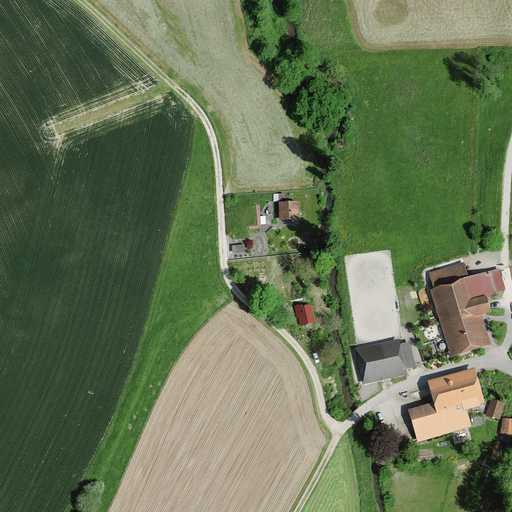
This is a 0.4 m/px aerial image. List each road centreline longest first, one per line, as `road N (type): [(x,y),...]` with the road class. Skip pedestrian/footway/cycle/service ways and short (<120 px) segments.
road 1 (track): [(340,430),(327,419),(299,349),(228,279),(214,141),(202,114),(81,0)]
road 2 (unclassified): [(349,421),(443,370),(482,361),(511,370)]
road 3 (track): [(511,304),(505,261),(511,160)]
